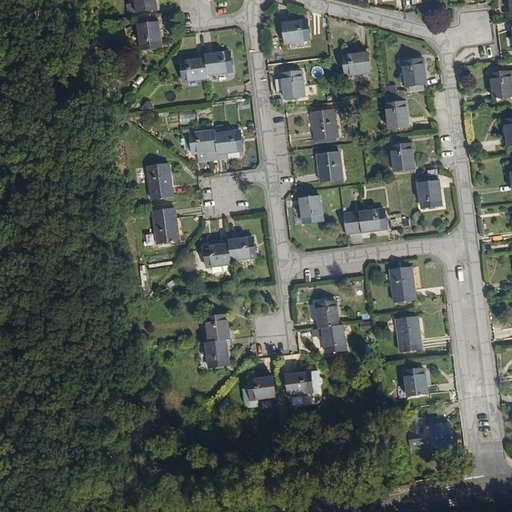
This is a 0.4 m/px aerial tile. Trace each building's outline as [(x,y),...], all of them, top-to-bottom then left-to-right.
[(112,22),(141,18),(139,0),(119,0),(120,9),(111,11),(112,22)] [(122,25),(123,31),(144,29),(143,22),(122,25)] [(290,50),(314,47),(311,27),(288,29),(290,50)] [(144,29),(123,31),(127,58),(147,56),(144,29)] [(193,61),(194,68),(197,82),(223,78),(219,58),(193,61)] [(353,86),(375,82),(372,63),(349,67),(353,86)] [(197,82),(194,68),(169,72),(172,93),(198,89),(197,82)] [(411,98),(431,94),(427,71),(408,74),(411,98)] [(290,109),(311,107),(308,82),(287,84),(287,88),(282,88),(282,100),(289,100),(290,109)] [(511,109),(511,82),(494,85),(498,111),(511,109)] [(413,140),(410,114),(390,117),(393,142),(413,140)] [(344,151),(340,122),(318,125),(322,154),(344,151)] [(178,139),(205,135),(205,131),(169,135),(171,143),(178,142),(178,139)] [(205,140),(205,135),(178,139),(178,142),(171,143),(173,154),(180,153),(181,158),(185,158),(187,166),(208,164),(208,163),(216,161),(219,164),(230,163),(231,161),(231,156),(233,157),(230,137),(205,140)] [(419,178),(415,154),(395,156),(398,181),(419,178)] [(349,188),(347,163),(324,166),(326,191),(349,188)] [(162,203),(157,170),(134,173),(140,206),(162,203)] [(444,216),(440,190),(422,193),(425,218),(444,216)] [(304,224),(323,221),(320,198),(300,200),(304,224)] [(168,249),(164,216),(141,219),(146,252),(168,249)] [(392,240),(390,220),(353,224),(356,244),(392,240)] [(218,246),(219,251),(221,267),(248,263),(245,242),(218,246)] [(221,267),(219,251),(194,256),(197,277),(222,273),(221,267)] [(398,313),(420,311),(417,280),(394,282),(398,313)] [(309,314),(312,339),(332,336),(329,311),(309,314)] [(202,324),(205,350),(220,347),(226,346),(222,320),(202,324)] [(427,359),(423,329),(401,331),(405,362),(427,359)] [(332,336),(312,339),(308,340),(309,347),(319,345),(322,362),(341,360),(338,335),(332,336)] [(220,347),(205,350),(200,350),(204,376),(225,372),(220,347)] [(433,403),(430,378),(411,381),(414,405),(433,403)] [(319,400),(315,381),(281,385),(285,406),(319,400)] [(274,409),(270,388),(243,391),(244,399),(237,400),(239,416),(245,422),(257,421),(257,412),(274,409)] [(429,426),(412,428),(415,449),(432,447),(433,456),(457,452),(454,432),(430,436),(429,426)] [(415,449),(417,458),(433,456),(432,447),(415,449)]
